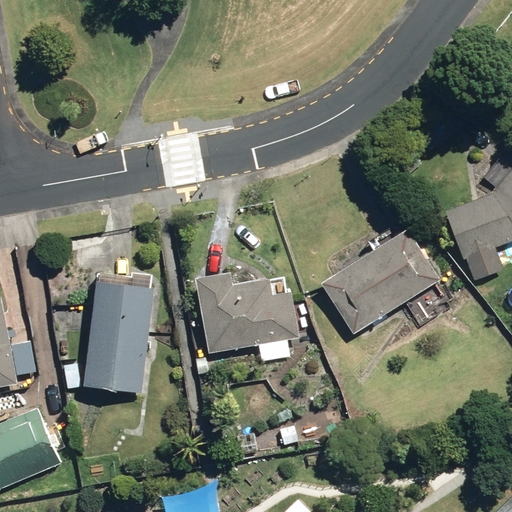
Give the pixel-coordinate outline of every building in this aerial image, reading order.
[(474,257),(482,279),(510,268),(502,247),(511,243),(511,180),(501,194),(455,211),(472,257),(474,257)] [(332,283),(362,332),(449,279),(418,230),(332,283)] [(72,268),(51,270),(55,305),(75,303),(72,268)] [(266,346),(267,358),(295,355),(293,338),(305,337),(300,292),(281,294),(280,279),(243,282),(242,274),(209,277),(217,351),(266,346)] [(94,385),(149,394),(165,289),(110,280),(94,385)] [(0,296),(0,388),(25,384),(24,375),(43,371),(37,339),(18,343),(10,295),(0,296)] [(204,373),(213,373),(213,357),(204,357),(204,373)] [(69,363),(73,388),(84,386),(80,362),(69,363)] [(0,426),(0,467),(10,489),(70,462),(46,406),(0,426)] [(289,441),(289,445),(305,442),(301,425),(286,428),(286,431),(282,432),(284,442),(289,441)] [(242,435),(245,455),(263,453),(260,433),(242,435)]
